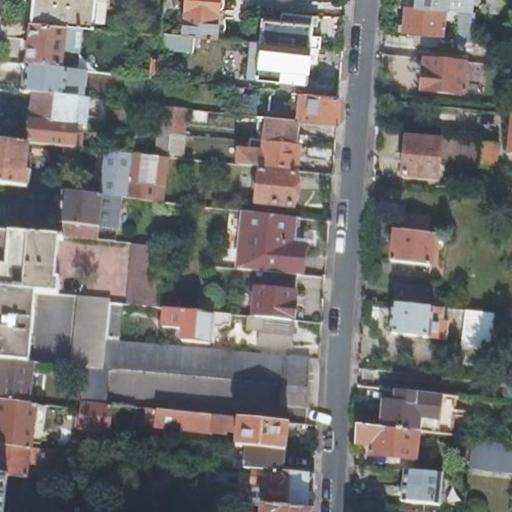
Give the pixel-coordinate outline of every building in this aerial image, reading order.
[(82,25),(91,26),(93,0),(32,0),(31,20),(64,23),(65,23),(82,25)] [(184,0),(182,33),(193,34),(215,36),(222,37),(224,16),(217,16),(218,9),(219,9),(222,7),(223,0),(184,0)] [(223,0),(222,7),(238,8),(239,0),(223,0)] [(404,9),(402,29),(415,30),(441,33),(444,7),(414,5),(399,3),(399,8),(404,9)] [(263,18),(260,41),(315,46),(317,47),(318,47),(318,35),(308,34),(310,13),(279,10),(279,19),(263,18)] [(62,50),(64,23),(31,20),(27,64),(60,67),(62,50)] [(65,23),(64,23),(62,50),(79,51),(82,25),(65,23)] [(441,45),(441,42),(440,42),(441,33),(415,30),(413,42),(441,45)] [(182,33),(162,32),(162,33),(161,47),(192,50),(193,34),(182,33)] [(260,41),(250,40),(246,76),(257,77),(304,81),(306,59),(307,51),(314,51),(316,52),(317,47),(315,46),(260,41)] [(307,51),(306,59),(315,60),(316,52),(314,51),(307,51)] [(461,94),(464,61),(423,57),(419,90),(461,94)] [(159,77),(160,58),(151,58),(149,76),(159,77)] [(25,92),(33,92),(83,98),(86,70),(83,69),(61,67),(60,67),(27,64),(27,71),(25,92)] [(298,118),(335,122),(337,95),(300,91),(298,118)] [(33,92),(31,119),(77,124),(85,125),(88,98),(83,98),(33,92)] [(151,132),(169,134),(172,106),(154,104),(151,132)] [(172,106),(169,134),(181,135),(184,107),(172,106)] [(254,125),(255,114),(234,112),(232,123),(254,125)] [(295,145),(298,118),(265,115),(262,141),(295,145)] [(31,119),(28,143),(79,148),(80,148),(81,135),(76,134),(77,124),(31,119)] [(148,155),(164,157),(167,157),(169,134),(151,132),(148,155)] [(405,136),(401,175),(435,179),(440,140),(405,136)] [(0,182),(26,186),(30,171),(24,170),(26,160),(31,160),(31,154),(26,153),(28,142),(0,138),(0,182)] [(478,165),(493,167),(496,141),(481,139),(478,165)] [(241,165),(296,171),(298,145),(295,145),(262,141),(255,140),(254,142),(254,152),(242,151),(241,165)] [(100,194),(121,197),(159,201),(162,177),(164,157),(148,155),(104,150),(100,194)] [(254,203),(292,207),(295,174),(257,169),(254,203)] [(99,225),(118,226),(121,197),(100,194),(74,191),(62,190),(58,236),(63,236),(98,240),(99,225)] [(293,217),(242,211),(238,268),(264,270),(297,274),(300,274),(302,243),(291,241),(293,217)] [(402,228),(427,231),(428,215),(404,213),(402,228)] [(98,240),(117,242),(118,226),(99,225),(98,240)] [(443,266),(446,233),(427,231),(402,228),(393,227),(389,260),(443,266)] [(63,240),(63,236),(58,236),(9,231),(5,267),(0,266),(0,288),(34,292),(58,294),(59,279),(55,279),(59,240),(63,240)] [(163,246),(134,243),(129,304),(158,307),(163,246)] [(297,274),(264,270),(263,286),(256,285),(253,316),(292,320),(297,274)] [(394,283),(392,301),(432,305),(434,288),(394,283)] [(0,358),(28,361),(34,292),(0,288),(0,358)] [(106,337),(109,303),(110,298),(80,295),(73,365),(82,366),(103,368),(106,337)] [(441,323),(442,306),(432,305),(392,301),(391,301),(388,331),(429,336),(430,322),(435,323),(441,323)] [(117,338),(120,304),(109,303),(106,337),(117,338)] [(490,347),(494,312),(465,309),(461,343),(490,347)] [(197,311),(184,310),(181,340),(209,343),(211,326),(221,327),(225,324),(226,314),(210,312),(197,311)] [(253,316),(247,316),(245,328),(260,330),(259,342),(289,345),(292,320),(253,316)] [(308,356),(117,338),(106,337),(103,368),(82,366),(82,372),(79,400),(105,402),(107,369),(115,366),(279,380),(278,403),(306,406),(308,356)] [(32,361),(28,361),(0,358),(0,399),(28,403),(32,361)] [(78,408),(79,400),(82,372),(72,371),(70,397),(73,398),(72,408),(78,408)] [(437,433),(442,393),(403,389),(401,402),(385,400),(381,426),(417,430),(437,433)] [(43,404),(28,403),(0,399),(0,442),(29,445),(32,422),(41,423),(43,404)] [(115,404),(105,402),(79,400),(78,408),(76,426),(109,429),(110,409),(115,409),(115,404)] [(284,448),(287,421),(146,407),(144,423),(209,430),(210,423),(230,426),(230,430),(236,431),(234,442),(241,443),(284,448)] [(381,426),(355,423),(355,436),(372,438),(371,453),(414,458),(417,430),(381,426)] [(460,465),(469,466),(473,437),(465,436),(460,465)] [(469,466),(511,470),(511,441),(473,437),(469,466)] [(56,448),(29,445),(0,442),(0,474),(7,476),(26,478),(29,450),(55,453),(56,448)] [(241,443),(239,466),(255,467),(283,470),(284,448),(241,443)] [(283,470),(255,467),(253,483),(248,482),(246,503),(312,511),(313,473),(283,470)] [(441,473),(404,469),(402,499),(438,502),(441,473)] [(120,511),(123,489),(113,488),(110,511),(120,511)] [(311,511),(312,511),(246,503),(244,503),(242,511),(311,511)]
